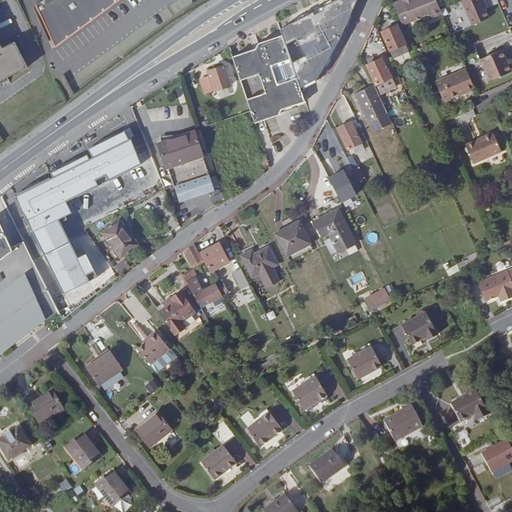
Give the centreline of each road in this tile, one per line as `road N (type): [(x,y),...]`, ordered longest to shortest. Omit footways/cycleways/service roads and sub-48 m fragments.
road 1 (unclassified): [(376,0),(297,156),(45,346)]
road 2 (residential): [(216,511),(342,413),(445,356)]
road 3 (secondary): [(42,141),(280,0)]
road 4 (unknown): [(0,190),(41,232),(148,185),(150,153),(119,93)]
road 5 (secondary): [(231,0),(42,141)]
road 6 (residential): [(45,346),(164,496),(205,511)]
